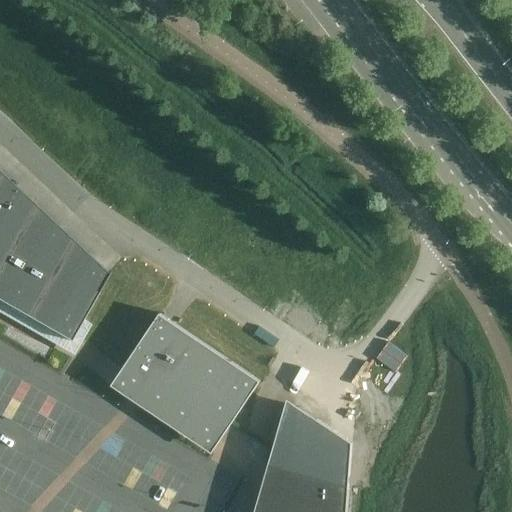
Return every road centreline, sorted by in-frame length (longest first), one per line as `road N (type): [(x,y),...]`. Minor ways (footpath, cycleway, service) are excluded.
road 1 (residential): [(443,253),(347,150),(147,0)]
road 2 (primary): [(328,0),(511,226)]
